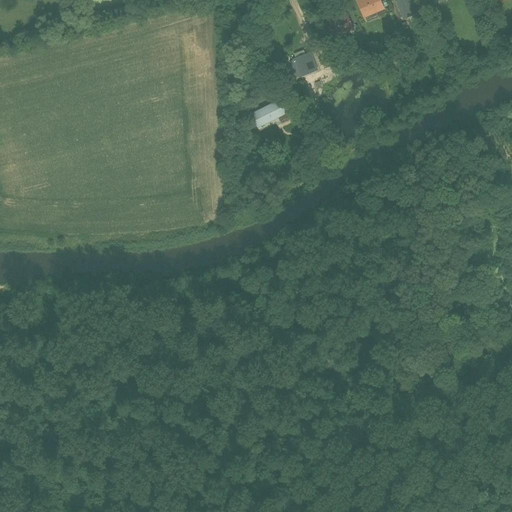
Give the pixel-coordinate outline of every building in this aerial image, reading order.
[(379,0),(356,0),(366,18),(384,9),(379,0)] [(415,0),(395,0),(402,16),(419,9),(415,0)] [(347,12),(325,21),(334,41),(355,32),(347,12)] [(410,24),(425,18),(423,13),(408,19),(410,24)] [(295,62),(288,64),(293,78),(301,75),(301,76),(317,70),(311,54),(294,60),(295,62)] [(278,116),(280,121),(290,116),(280,96),(270,101),(273,106),(254,115),(259,125),(278,116)]
